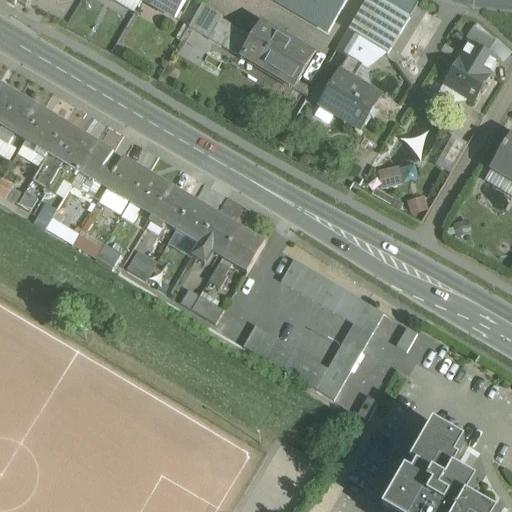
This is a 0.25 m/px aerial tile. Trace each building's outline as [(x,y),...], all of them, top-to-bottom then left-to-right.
[(186,0),(143,0),(176,19),(186,0)] [(347,0),(270,0),(328,33),(347,0)] [(378,0),(367,0),(349,31),(360,38),(382,3),(378,0)] [(418,6),(407,0),(378,0),(382,3),(410,19),(418,6)] [(382,3),(360,38),(361,39),(388,55),(410,19),(382,3)] [(222,19),(202,7),(189,29),(209,40),(222,19)] [(316,55),(263,23),(242,59),(295,91),(316,55)] [(497,41),(475,28),(467,42),(475,47),(488,55),(497,41)] [(349,31),(337,52),(345,57),(348,52),(352,51),(353,52),(361,39),(360,38),(349,31)] [(465,62),(461,59),(444,86),(475,105),(501,63),(488,55),(475,47),(465,62)] [(349,59),(340,74),(339,74),(319,106),(361,132),(381,99),(352,82),(361,67),(349,59)] [(0,96),(0,131),(19,99),(4,90),(0,96)] [(19,99),(0,131),(0,140),(8,146),(15,135),(25,142),(42,113),(19,99)] [(42,113),(25,142),(39,150),(36,155),(39,156),(39,157),(46,161),(49,155),(66,127),(42,113)] [(66,127),(49,155),(46,161),(42,168),(35,179),(43,183),(41,187),(49,192),(82,136),(66,127)] [(511,134),(493,166),(511,177),(511,134)] [(82,136),(49,192),(56,196),(65,182),(73,186),(80,175),(80,174),(97,146),(82,136)] [(97,146),(80,174),(80,175),(89,180),(82,192),(93,199),(100,187),(106,190),(116,174),(106,168),(113,155),(97,146)] [(116,174),(106,190),(130,205),(148,176),(123,161),(116,174)] [(382,189),(405,183),(400,165),(377,172),(382,189)] [(148,176),(130,205),(144,212),(141,217),(151,223),(171,189),(148,176)] [(13,188),(1,181),(0,182),(0,196),(6,200),(13,188)] [(194,203),(171,189),(151,223),(150,224),(162,231),(165,226),(176,233),(176,232),(177,232),(194,203)] [(38,201),(26,194),(17,207),(30,214),(38,201)] [(217,217),(194,203),(177,232),(200,246),(217,217)] [(56,214),(45,208),(37,221),(48,227),(56,214)] [(217,217),(200,246),(192,258),(205,266),(212,254),(222,260),(223,260),(240,231),(217,217)] [(48,230),(96,259),(102,250),(53,221),(48,230)] [(240,231),(223,260),(209,283),(221,290),(228,278),(226,277),(232,266),(247,275),(264,245),(240,231)] [(121,257),(105,247),(98,257),(114,268),(121,257)] [(153,273),(134,261),(127,272),(146,283),(153,273)] [(294,262),(281,284),(291,290),(304,268),(294,262)] [(304,268),(291,290),(302,296),(314,274),(304,268)] [(314,274),(302,296),(312,302),(324,280),(314,274)] [(324,280),(312,302),(322,308),(335,287),(324,280)] [(335,287),(322,308),(333,314),(345,293),(335,287)] [(200,298),(189,292),(181,306),(192,312),(200,298)] [(355,299),(345,293),(333,314),(343,320),(355,299)] [(224,313),(200,298),(192,312),(216,326),(224,313)] [(366,305),(355,299),(343,320),(353,326),(354,326),(355,324),(360,315),(366,305)] [(384,316),(366,305),(360,315),(378,326),(384,316)] [(378,326),(360,315),(355,324),(373,335),(378,326)] [(373,335),(355,324),(354,326),(353,326),(349,334),(367,345),(373,335)] [(256,328),(244,348),(254,354),(266,334),(256,328)] [(417,336),(407,330),(397,348),(407,354),(417,336)] [(266,334),(254,354),(264,361),(276,340),(266,334)] [(367,345),(349,334),(343,343),(362,354),(367,345)] [(276,340),(264,361),(274,367),(286,346),(276,340)] [(362,354),(343,343),(338,353),(356,364),(362,354)] [(297,352),(286,346),(274,367),(285,373),(297,352)] [(297,352),(285,373),(295,379),(307,358),(297,352)] [(356,364),(338,353),(333,362),(351,374),(356,364)] [(307,358),(295,379),(305,385),(317,365),(307,358)] [(351,374),(333,362),(328,371),(327,372),(345,383),(351,374)] [(317,365),(305,385),(316,392),(322,382),(327,372),(328,371),(317,365)] [(345,383),(327,372),(322,382),(340,393),(345,383)] [(340,393),(322,382),(316,392),(334,402),(340,393)] [(378,404),(368,398),(357,417),(368,423),(378,404)] [(461,511),(468,502),(477,486),(454,473),(460,463),(455,460),(465,444),(434,426),(411,468),(417,471),(413,479),(406,475),(385,511),(461,511)] [(485,511),(468,502),(461,511),(485,511)]
